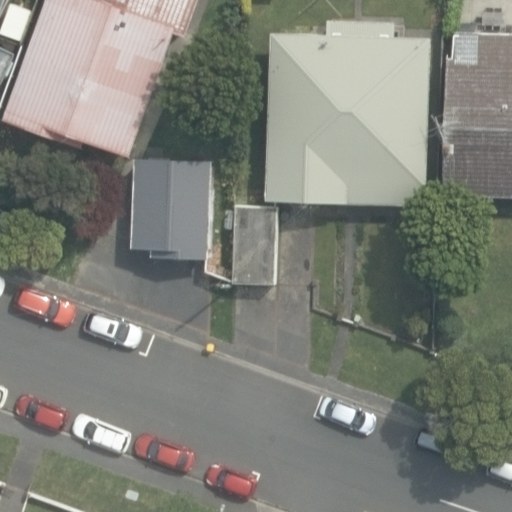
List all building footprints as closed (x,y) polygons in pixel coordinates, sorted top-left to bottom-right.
[(84,131),(128,147),(173,24),(183,28),(193,0),(40,0),(1,110),(81,139),(84,131)] [(270,23),(266,190),(423,193),(423,175),(427,175),(430,27),(393,26),(394,13),(327,11),(327,25),(270,23)] [(442,184),(511,185),(511,25),(455,24),(454,50),(446,50),(442,184)] [(136,154),(133,234),(204,237),(207,156),(136,154)] [(231,271),(271,273),(274,197),(234,196),(231,271)]
